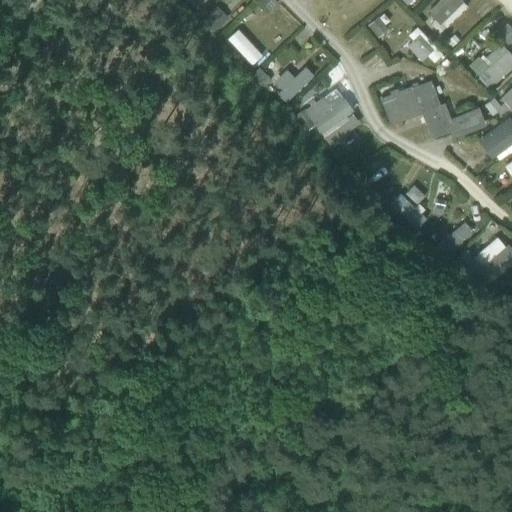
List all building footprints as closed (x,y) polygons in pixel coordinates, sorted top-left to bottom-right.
[(186,0),(196,10),(205,0),(186,0)] [(274,0),(262,0),(259,3),(268,13),(277,3),(274,0)] [(431,25),(440,34),(467,7),(460,0),(441,0),(428,13),(436,21),(431,25)] [(212,10),(205,17),(217,29),(224,23),(212,10)] [(379,18),(368,26),(378,39),(389,30),(379,18)] [(511,28),(509,26),(498,37),(509,48),(511,44),(511,28)] [(434,64),(443,55),(418,28),(409,35),(413,40),(407,47),(421,63),(428,57),(434,64)] [(252,66),(264,56),(245,35),(233,45),(252,66)] [(452,48),(460,41),(454,35),(447,42),(452,48)] [(476,74),(491,89),(511,68),(511,55),(502,44),(485,60),(488,63),(476,74)] [(445,69),(450,64),(446,59),(441,64),(445,69)] [(314,76),(306,67),(295,77),(287,69),(274,81),(282,89),(277,94),(286,103),(314,76)] [(265,87),(265,86),(271,81),(260,68),(253,74),(254,75),(265,87)] [(390,95),(380,99),(391,126),(394,125),(401,122),(421,114),(431,140),(449,133),(450,136),(481,124),(478,114),(447,126),(439,106),(435,96),(433,89),(430,82),(412,89),(411,87),(399,92),(390,95)] [(439,86),(433,89),(435,96),(442,93),(439,86)] [(511,88),(501,99),(511,109),(511,108),(511,88)] [(303,110),(295,116),(306,133),(309,131),(315,126),(322,135),(330,146),(340,138),(332,127),(342,120),(354,111),(344,98),(344,99),(343,98),(336,89),(324,98),(323,97),(304,111),(303,110)] [(494,100),(485,107),(492,115),(501,108),(494,100)] [(479,141),(492,160),(511,144),(511,119),(511,117),(479,141)] [(403,201),(399,197),(390,206),(413,228),(421,219),(416,214),(420,209),(407,197),(403,201)] [(436,199),(434,208),(445,210),(447,201),(436,199)] [(447,255),(473,232),(464,222),(438,245),(447,255)] [(467,250),(454,260),(479,291),(496,276),(511,263),(511,246),(509,243),(506,246),(482,267),(473,258),(467,250)]
